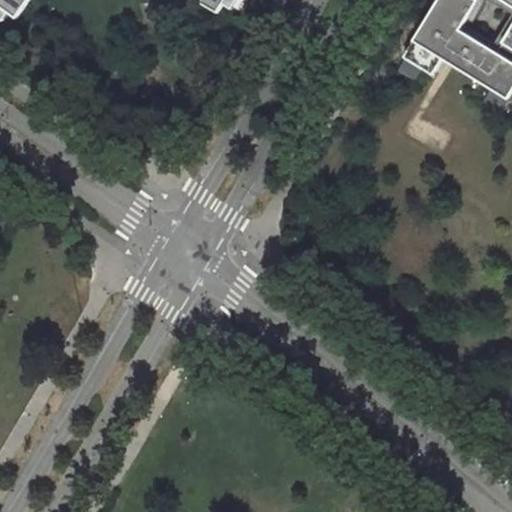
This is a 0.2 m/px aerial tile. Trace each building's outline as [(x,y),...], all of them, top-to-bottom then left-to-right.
[(0,0),(0,2),(11,10),(19,16),(29,0),(0,0)] [(195,0),(219,14),(224,5),(227,0),(195,0)] [(227,0),(224,5),(233,10),(238,0),(227,0)] [(511,0),(439,0),(405,55),(434,73),(444,57),(510,97),(511,93),(511,0)] [(0,2),(0,15),(5,18),(11,10),(0,2)]
